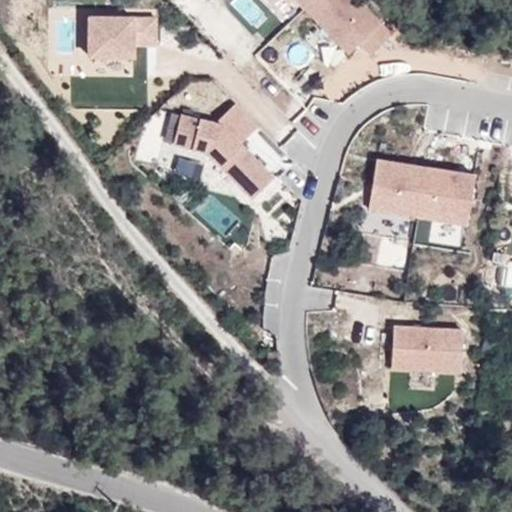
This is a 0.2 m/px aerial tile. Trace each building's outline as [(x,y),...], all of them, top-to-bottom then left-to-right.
[(392,33),(359,0),(295,0),(349,54),(360,43),(371,55),(392,33)] [(157,46),(156,18),(90,18),(90,57),(134,57),(134,46),(157,46)] [(281,177),(242,143),(259,126),(237,103),(219,120),(225,126),(182,115),(175,144),(209,153),(254,198),(281,177)] [(165,114),(162,142),(172,143),(174,115),(165,114)] [(470,220),(477,174),(376,158),(368,205),(470,220)] [(227,238),(243,220),(207,191),(192,208),(227,238)] [(462,369),(464,329),(394,325),(392,366),(462,369)] [(282,361),(279,353),(269,354),(271,363),(282,361)]
